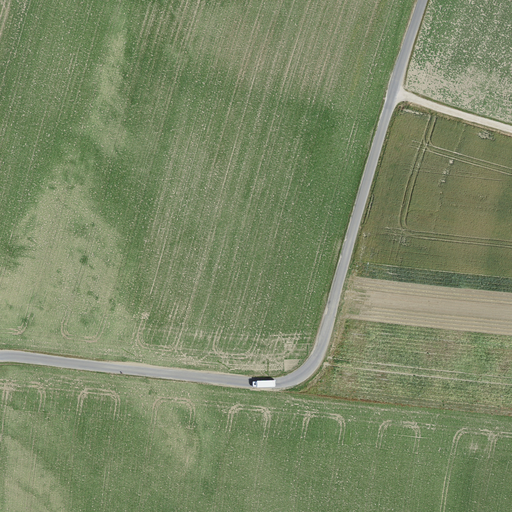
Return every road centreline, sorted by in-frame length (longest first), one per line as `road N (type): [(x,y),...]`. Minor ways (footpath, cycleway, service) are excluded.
road 1 (unclassified): [(422,0),(327,342),(312,371),(290,384),(262,385),(0,358)]
road 2 (track): [(511,129),(391,94)]
